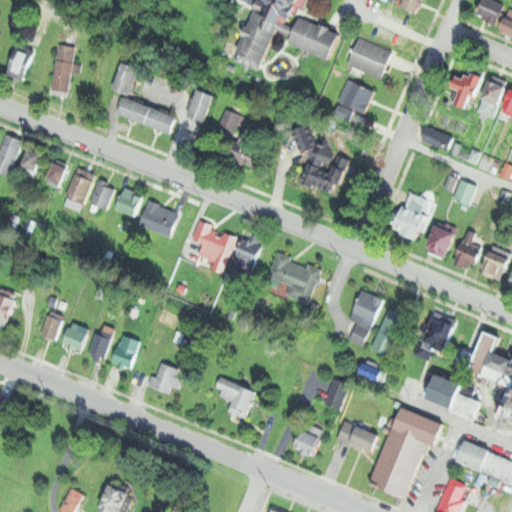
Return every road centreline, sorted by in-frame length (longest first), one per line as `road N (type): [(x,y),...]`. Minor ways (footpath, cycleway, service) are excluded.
road 1 (residential): [(361,511),(0,362)]
road 2 (residential): [(352,249),(0,107)]
road 3 (residential): [(352,249),(448,31)]
road 4 (residential): [(511,315),(352,249)]
